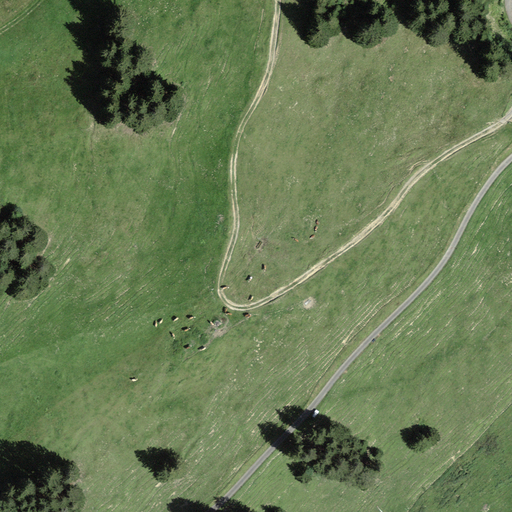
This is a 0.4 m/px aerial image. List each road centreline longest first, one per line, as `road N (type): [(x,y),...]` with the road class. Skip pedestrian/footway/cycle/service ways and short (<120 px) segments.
road 1 (track): [(511,112),(417,175),(378,221),(300,280),(252,306),(233,306),(219,290),(235,229),(234,152),(268,72),(277,0)]
road 2 (track): [(511,157),(440,266),(209,511)]
